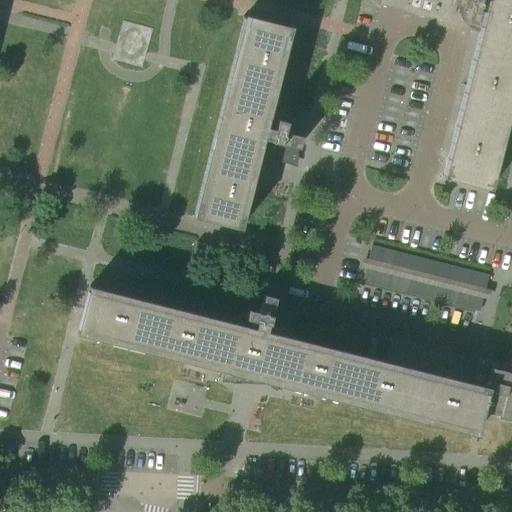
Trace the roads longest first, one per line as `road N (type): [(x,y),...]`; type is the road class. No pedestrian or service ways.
road 1 (residential): [(511,504),(158,486)]
road 2 (residential): [(411,215),(344,200),(387,16)]
road 3 (residential): [(411,215),(449,46),(443,31),(387,16)]
road 4 (residential): [(158,486),(0,479)]
